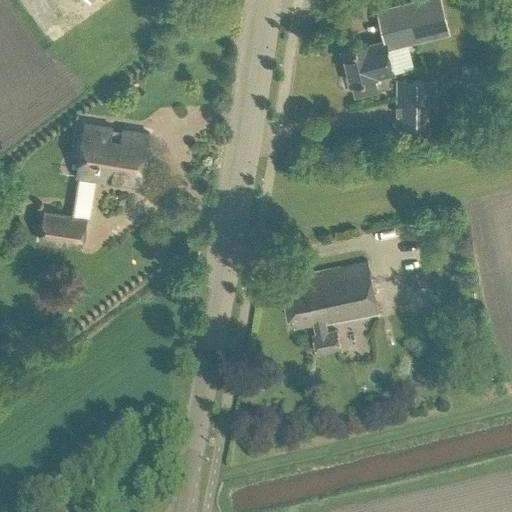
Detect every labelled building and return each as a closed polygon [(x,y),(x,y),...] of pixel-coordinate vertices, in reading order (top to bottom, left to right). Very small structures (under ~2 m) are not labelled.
[(348,78),(349,82),(351,82),(354,92),(358,94),(375,90),(378,86),(375,76),(394,71),(388,47),(449,31),(441,0),(410,0),(377,8),(385,38),(341,49),(345,66),(343,69),(345,76),(348,78)] [(484,82),(486,65),(462,63),(460,79),(484,82)] [(436,129),(436,79),(396,79),(396,128),(436,129)] [(122,131),(112,129),(113,126),(83,121),(75,175),(142,185),(150,132),(122,128),(122,131)] [(84,237),(87,218),(43,212),(40,231),(84,237)] [(370,260),(304,273),(305,274),(282,278),(284,291),(283,291),(288,317),(293,316),(295,325),(314,322),(316,333),(313,333),(316,351),(340,347),(337,329),(327,331),(326,322),(380,312),(370,260)]
